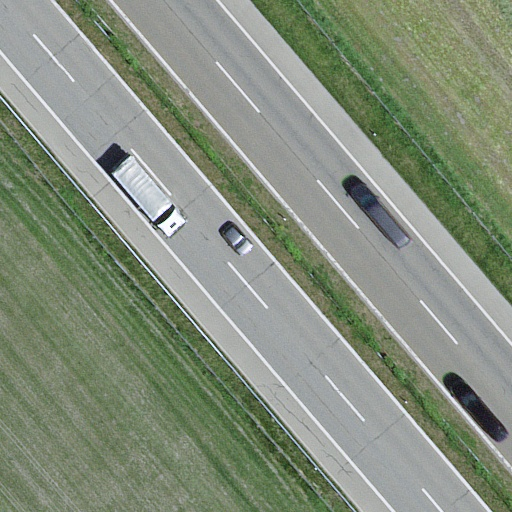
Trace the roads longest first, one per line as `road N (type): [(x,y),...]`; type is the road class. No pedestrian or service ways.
road 1 (motorway): [(0,0),(443,511)]
road 2 (motorway): [(511,401),(166,0)]
